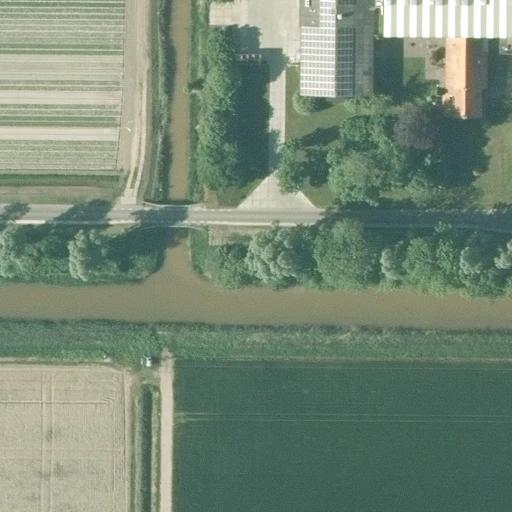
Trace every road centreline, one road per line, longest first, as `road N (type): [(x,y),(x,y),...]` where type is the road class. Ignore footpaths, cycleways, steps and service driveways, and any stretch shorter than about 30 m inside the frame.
road 1 (unclassified): [(511,220),(188,217)]
road 2 (unclassified): [(156,216),(0,214)]
